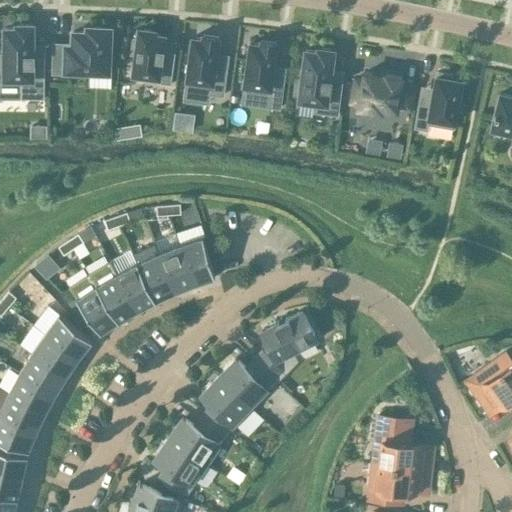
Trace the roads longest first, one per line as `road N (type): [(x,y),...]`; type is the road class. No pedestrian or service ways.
road 1 (residential): [(76,511),(104,448),(156,373),(235,300),(290,277),(347,282),(391,304),(425,347),(469,436)]
road 2 (unclassified): [(511,36),(336,0)]
